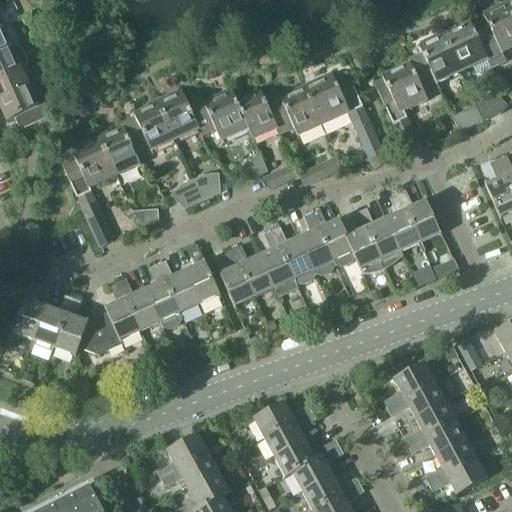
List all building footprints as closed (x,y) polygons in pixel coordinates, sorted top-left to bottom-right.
[(483,15),(489,26),(497,44),(481,52),(486,62),(491,71),(506,63),(502,54),(511,48),(511,17),(507,6),(505,7),(504,5),(483,15)] [(470,23),(442,37),(460,74),(486,62),(481,52),(497,44),(489,26),(475,33),(470,23)] [(0,56),(19,48),(18,47),(19,43),(18,39),(15,32),(12,30),(10,28),(9,27),(4,30),(3,29),(4,29),(2,29),(3,31),(0,32),(0,56)] [(409,64),(417,80),(430,74),(436,86),(460,74),(442,37),(441,35),(420,45),(421,46),(416,48),(420,56),(407,62),(409,64)] [(0,78),(21,69),(27,67),(27,66),(27,63),(27,59),(24,52),(21,49),(19,48),(0,56),(0,78)] [(417,80),(409,64),(381,77),(383,81),(374,86),(409,159),(422,153),(405,114),(427,103),(425,99),(439,92),(436,86),(430,74),(417,80)] [(0,78),(0,101),(30,88),(21,69),(0,78)] [(327,78),(304,89),(321,127),(348,114),(375,173),(389,166),(347,75),(335,81),(333,78),(328,80),(327,78)] [(30,88),(0,101),(0,107),(7,123),(14,120),(20,133),(57,116),(52,104),(47,102),(38,106),(30,88)] [(303,91),(282,101),(287,112),(272,119),(277,130),(280,135),(293,129),(297,138),(321,127),(304,89),(302,89),(303,91)] [(179,93),(157,103),(175,142),(198,132),(193,120),(208,113),(204,104),(200,95),(185,102),(181,93),(180,94),(179,93)] [(228,93),(204,104),(208,113),(193,120),(198,132),(201,137),(215,130),(221,142),(248,130),(236,103),(232,94),(229,95),(228,93)] [(257,93),(236,103),(248,130),(254,141),(277,130),(272,119),(287,112),(282,101),(279,94),(264,101),(261,93),(258,95),(257,93)] [(508,108),(495,94),(474,104),(475,108),(483,124),(491,120),(501,116),(508,108)] [(136,118),(135,118),(144,137),(129,144),(137,161),(153,154),(152,153),(175,142),(157,103),(155,104),(156,105),(135,115),(136,118)] [(460,135),(460,134),(483,124),(475,108),(453,119),(460,135)] [(101,137),(96,139),(115,179),(140,167),(137,161),(129,144),(144,137),(135,118),(121,125),(122,129),(102,138),(101,137)] [(115,179),(96,139),(76,148),(76,150),(71,152),(74,157),(60,163),(101,251),(115,244),(90,191),(115,179)] [(243,175),(250,182),(268,174),(260,158),(243,175)] [(511,171),(506,159),(498,162),(511,193),(511,171)] [(336,160),(299,177),(299,180),(304,190),(342,172),(336,160)] [(511,215),(511,193),(498,162),(490,166),(497,181),(485,187),(500,221),(511,215)] [(299,180),(299,177),(294,167),(264,181),(269,193),(299,180)] [(204,178),(194,183),(203,204),(221,196),(219,178),(204,178)] [(203,204),(194,183),(183,188),(171,199),(184,213),(203,204)] [(406,193),(398,196),(420,245),(440,236),(440,237),(441,237),(425,202),(424,202),(425,203),(413,209),(406,193)] [(397,216),(386,221),(401,254),(401,253),(417,246),(422,256),(425,254),(420,245),(398,196),(390,200),(397,216)] [(367,211),(360,214),(385,272),(389,270),(392,268),(396,265),(399,262),(402,259),(404,258),(401,253),(401,254),(386,221),(374,226),(367,211)] [(320,212),(313,215),(337,268),(341,269),(345,269),(351,266),(354,263),(355,259),(356,259),(347,239),(339,221),(338,221),(338,222),(327,227),(320,212)] [(133,215),(141,232),(159,224),(158,213),(133,215)] [(358,234),(347,239),(356,259),(355,259),(363,277),(365,276),(369,276),(373,275),(377,275),(381,273),(385,272),(360,214),(350,218),(358,234)] [(311,235),(300,240),(317,277),(321,278),(325,278),(331,275),(334,272),(336,268),(337,268),(313,215),(304,219),(311,235)] [(280,230),(274,233),(298,286),(302,287),(305,287),(311,284),(314,281),(316,277),(317,277),(300,240),(288,245),(280,230)] [(271,253),(262,257),(276,290),(275,291),(279,300),(299,291),(296,286),(298,286),(274,233),(264,237),(271,253)] [(241,248),(235,251),(257,299),(275,291),(276,290),(262,257),(249,263),(241,248)] [(196,269),(185,273),(200,306),(218,298),(219,299),(220,299),(199,252),(199,251),(198,249),(188,253),(196,269)] [(257,299),(235,251),(225,255),(232,271),(221,276),(220,275),(219,275),(235,310),(236,310),(236,309),(257,299)] [(166,263),(159,266),(181,315),(200,306),(185,273),(173,279),(166,263)] [(157,286),(146,291),(162,325),(161,325),(163,331),(164,330),(165,331),(168,331),(170,332),(172,332),(178,329),(179,328),(180,325),(181,324),(182,322),(183,322),(180,315),(181,315),(159,266),(149,271),(157,286)] [(441,267),(434,270),(439,282),(446,279),(441,267)] [(126,281),(120,284),(142,333),(161,325),(162,325),(146,291),(133,297),(126,281)] [(16,334),(37,342),(50,310),(36,304),(42,288),(32,284),(29,294),(25,302),(26,302),(21,316),(14,335),(15,335),(16,334)] [(87,325),(79,350),(100,358),(101,357),(123,347),(122,343),(142,333),(120,284),(110,289),(117,304),(105,310),(107,315),(91,322),(91,323),(87,325)] [(20,291),(12,313),(21,316),(26,302),(25,302),(29,294),(20,291)] [(37,342),(57,350),(76,301),(65,297),(59,313),(50,310),(37,342)] [(79,350),(87,325),(91,323),(91,322),(87,324),(76,320),(82,304),(76,301),(57,350),(76,358),(79,350)] [(279,331),(275,323),(269,326),(273,334),(279,331)] [(511,327),(495,337),(506,357),(511,353),(511,327)] [(384,404),(388,412),(435,386),(424,365),(394,381),(400,393),(384,404)] [(23,373),(21,380),(31,384),(34,377),(23,373)] [(408,408),(416,423),(446,406),(435,386),(388,412),(391,416),(408,408)] [(255,423),(267,445),(315,419),(309,409),(292,417),(286,406),(255,423)] [(405,444),(409,450),(456,425),(446,406),(416,423),(421,433),(405,444)] [(267,445),(277,464),(308,447),(301,433),(316,422),(315,419),(267,445)] [(429,448),(436,461),(467,445),(456,425),(409,450),(412,455),(429,448)] [(158,476),(163,485),(210,460),(199,438),(168,455),(174,465),(158,476)] [(285,480),(293,476),(341,451),(337,444),(312,455),(308,447),(277,464),(285,480)] [(425,482),(429,489),(477,463),(467,445),(436,461),(441,470),(425,482)] [(293,476),(304,496),(335,479),(329,468),(344,458),(341,451),(293,476)] [(183,482),(191,496),(221,480),(210,460),(163,485),(165,490),(183,482)] [(477,463),(429,489),(432,493),(450,485),(456,498),(486,481),(477,463)] [(304,496),(312,511),(318,511),(361,489),(357,482),(340,489),(335,479),(304,496)] [(183,511),(204,511),(224,502),(223,500),(230,496),(221,480),(191,496),(195,504),(183,511)] [(318,511),(352,511),(350,506),(365,496),(361,489),(318,511)] [(100,511),(89,490),(46,511),(100,511)] [(229,511),(224,502),(204,511),(229,511)]
